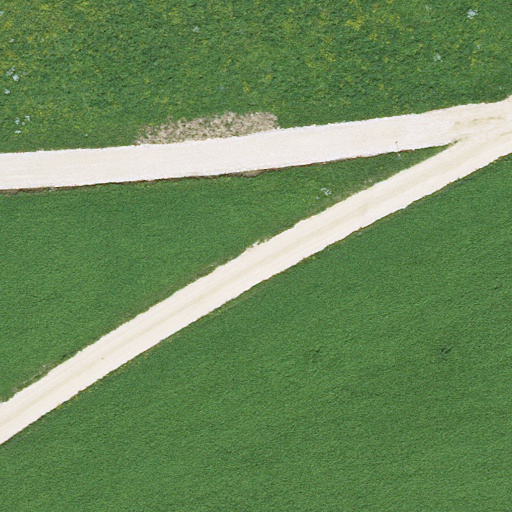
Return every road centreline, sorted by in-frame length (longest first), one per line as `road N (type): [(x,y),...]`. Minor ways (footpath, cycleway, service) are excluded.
road 1 (track): [(0,425),(230,275),(511,126)]
road 2 (track): [(511,114),(369,139),(0,170)]
